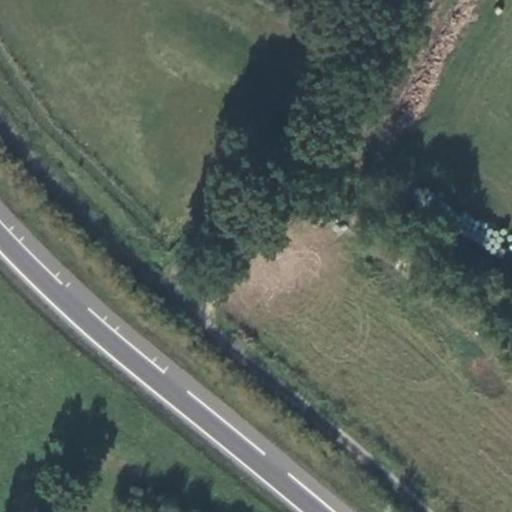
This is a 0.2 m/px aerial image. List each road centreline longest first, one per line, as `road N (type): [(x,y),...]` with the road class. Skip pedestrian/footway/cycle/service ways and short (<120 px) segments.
road 1 (track): [(422,511),(97,230),(0,126)]
road 2 (trunk): [(318,511),(135,365),(0,233)]
road 3 (track): [(191,314),(327,177),(368,124)]
